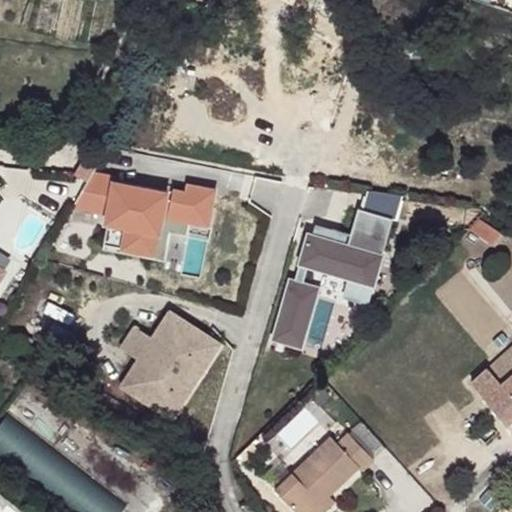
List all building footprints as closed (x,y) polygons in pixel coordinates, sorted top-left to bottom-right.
[(210,225),(216,188),(85,167),(78,212),(122,219),(117,249),(160,256),(164,229),(185,232),(187,221),(210,225)] [(370,299),(391,211),(356,203),(350,228),(307,218),(297,261),(345,272),(340,292),(370,299)] [(286,274),(271,336),(302,344),(318,282),(286,274)] [(165,304),(149,332),(131,321),(116,347),(132,356),(115,386),(174,420),(222,337),(165,304)] [(511,345),(468,382),(504,423),(511,416),(511,345)] [(296,417),(276,436),(288,448),(314,422),(311,419),(305,426),(296,417)] [(328,438),(274,492),(292,511),(313,511),(329,498),(359,469),(363,471),(373,462),(348,436),(336,445),(328,438)] [(329,498),(313,511),(328,511),(336,505),(329,498)]
